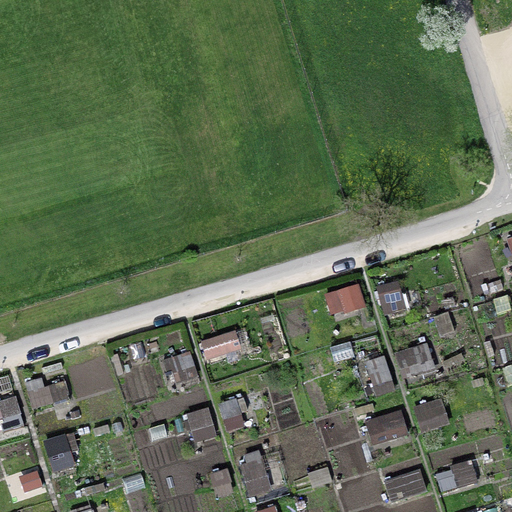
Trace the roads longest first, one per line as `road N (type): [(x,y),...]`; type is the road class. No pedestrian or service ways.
road 1 (residential): [(511,206),(0,359)]
road 2 (residential): [(454,0),(511,197)]
